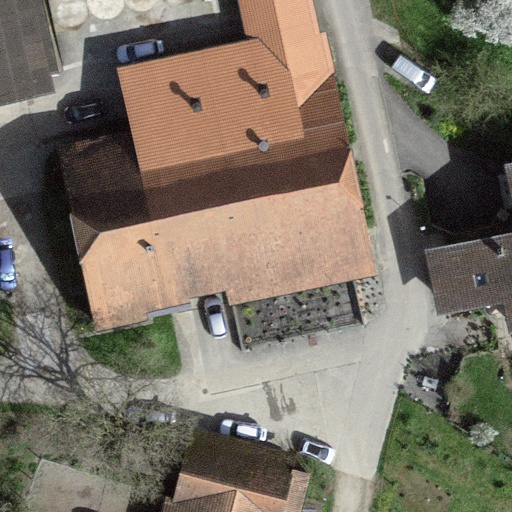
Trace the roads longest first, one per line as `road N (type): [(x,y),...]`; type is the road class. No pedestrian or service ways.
road 1 (residential): [(333,0),(380,178),(394,308),(374,450)]
road 2 (track): [(355,511),(374,450),(0,400)]
